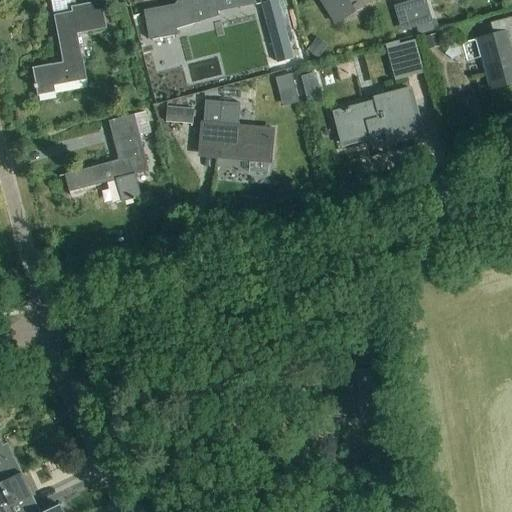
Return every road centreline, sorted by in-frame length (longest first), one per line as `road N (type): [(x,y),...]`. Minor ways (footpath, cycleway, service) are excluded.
road 1 (unclassified): [(45,328),(511,204)]
road 2 (residential): [(124,511),(53,363),(45,328)]
road 3 (residential): [(0,156),(45,328)]
